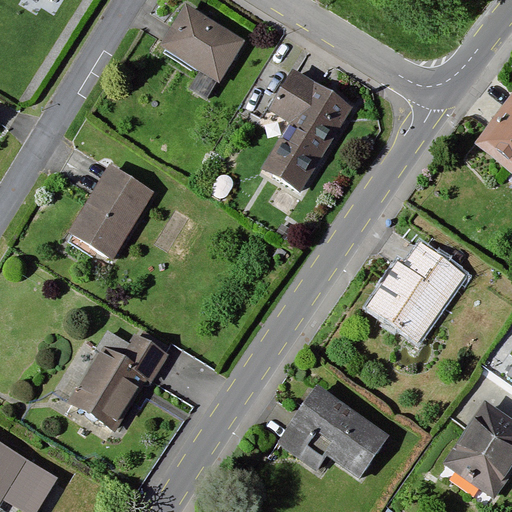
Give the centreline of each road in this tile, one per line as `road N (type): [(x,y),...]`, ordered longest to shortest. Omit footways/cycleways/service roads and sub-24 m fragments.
road 1 (tertiary): [(442,99),(177,511)]
road 2 (residential): [(0,208),(128,0)]
road 3 (residential): [(442,99),(278,0)]
